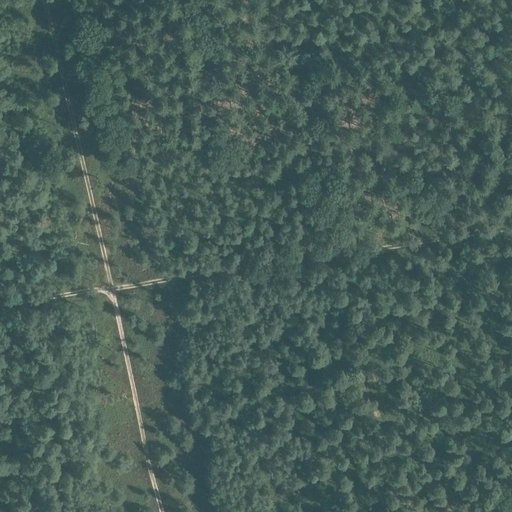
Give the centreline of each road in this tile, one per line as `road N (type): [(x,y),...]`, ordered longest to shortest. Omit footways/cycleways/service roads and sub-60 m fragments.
road 1 (track): [(45,0),(161,511)]
road 2 (track): [(511,229),(0,307)]
